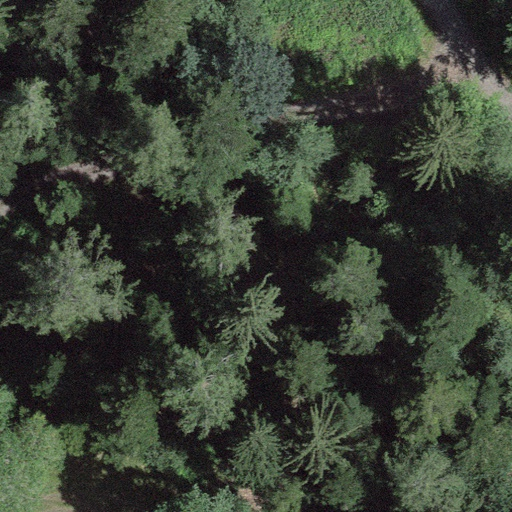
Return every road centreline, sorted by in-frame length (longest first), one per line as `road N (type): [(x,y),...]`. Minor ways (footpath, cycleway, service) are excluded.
road 1 (track): [(0,204),(212,122),(511,88)]
road 2 (track): [(454,0),(511,87),(508,511)]
